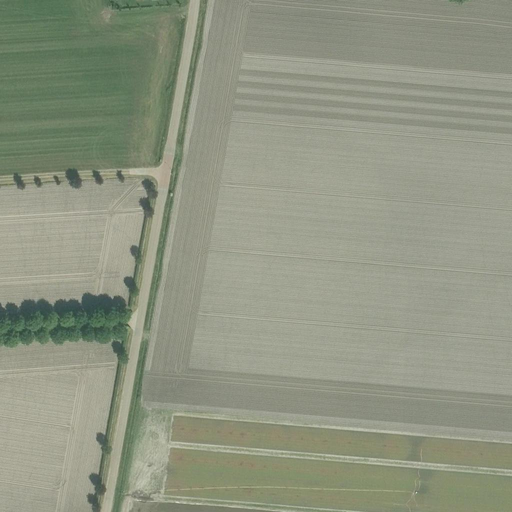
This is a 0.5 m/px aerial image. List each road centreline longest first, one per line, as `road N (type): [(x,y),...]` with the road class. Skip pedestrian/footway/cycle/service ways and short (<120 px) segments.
road 1 (unclassified): [(106,511),(194,0)]
road 2 (track): [(0,179),(165,174)]
